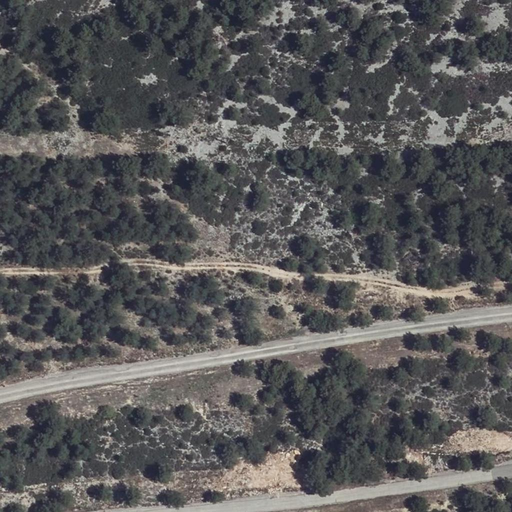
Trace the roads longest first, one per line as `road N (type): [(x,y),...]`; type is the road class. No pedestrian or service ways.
road 1 (unclassified): [(0,397),(511,315)]
road 2 (unclassified): [(511,474),(222,511)]
